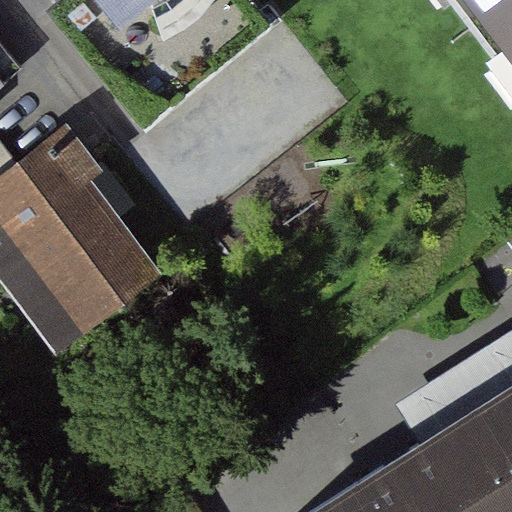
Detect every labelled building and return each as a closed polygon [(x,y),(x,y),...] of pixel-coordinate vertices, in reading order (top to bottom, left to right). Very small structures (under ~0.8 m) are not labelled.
[(159,0),(112,0),(131,23),(159,0)] [(209,255),(318,390),(511,234),(511,0),(278,0),(293,18),(152,131),(235,234),(209,255)] [(0,26),(0,97),(35,69),(0,26)] [(60,133),(0,180),(0,247),(71,336),(164,262),(60,133)] [(511,511),(511,391),(320,511),(511,511)]
